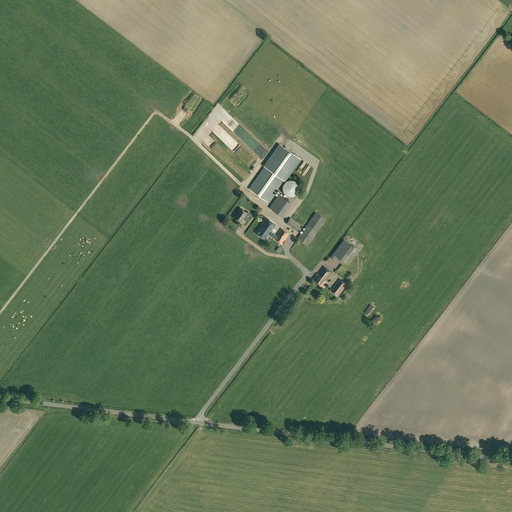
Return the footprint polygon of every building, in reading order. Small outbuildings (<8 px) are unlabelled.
[(250,189),(267,202),(283,180),(284,181),(300,159),(279,144),(264,166),(265,167),(254,182),(253,184),(254,184),(250,189)] [(282,189),(282,190),(282,191),(283,192),(283,193),(284,194),(285,195),(286,195),(286,196),(287,196),(288,196),(288,197),(289,197),(290,197),(291,197),(292,197),(293,197),(294,196),(295,196),(296,195),(297,194),(298,193),(298,192),(299,192),(299,191),(299,190),(299,189),(299,188),(299,187),(299,186),(299,185),(298,184),(298,183),(297,182),(296,181),(295,181),(294,180),(293,180),(292,180),(291,180),(290,180),(289,180),(288,180),(287,180),(286,181),(285,181),(285,182),(284,182),(284,183),(283,183),(283,184),(283,185),(282,185),(282,186),(282,187),(282,188),(282,189)] [(269,208),(280,215),(289,202),(279,194),(269,208)] [(234,217),(240,222),(242,219),(246,222),(252,214),(248,212),(247,213),(240,208),(234,217)] [(297,239),(307,245),(325,220),(324,219),(325,218),(321,215),(320,216),(316,213),(297,239)] [(298,232),(303,226),(290,217),(286,223),(298,232)] [(274,239),(281,244),(288,234),(281,229),(276,236),(274,234),(276,230),(273,228),(275,225),(266,218),(255,233),(265,240),(268,234),(274,238),(274,239)] [(339,258),(344,262),(355,248),(350,244),(344,240),(331,257),(334,260),(336,256),(339,258)] [(313,279),(322,287),(327,281),(326,280),(332,273),(324,266),(318,274),(317,273),(313,279)] [(331,291),(338,296),(347,285),(340,279),(331,291)] [(364,312),(369,316),(375,308),(371,304),(364,312)] [(372,321),(376,324),(380,318),(375,315),(372,321)]
